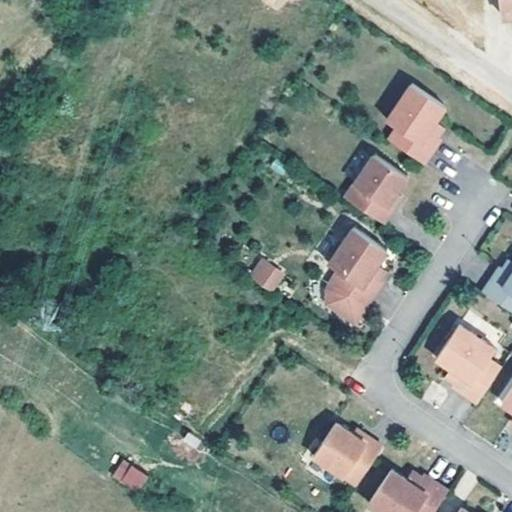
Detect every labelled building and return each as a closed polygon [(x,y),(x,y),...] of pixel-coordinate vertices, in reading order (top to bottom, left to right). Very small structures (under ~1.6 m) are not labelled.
[(511,0),(503,0),(505,12),(511,11),(511,0)] [(403,124),(395,136),(429,160),(446,135),(443,133),(435,127),(441,118),(451,103),(418,80),(393,117),(403,124)] [(441,118),(435,127),(443,133),(449,124),(441,118)] [(413,172),(380,150),(350,193),(389,220),(398,205),(393,202),(401,190),(413,172)] [(407,193),(401,190),(393,202),(398,205),(407,193)] [(392,247),(359,224),(332,264),(344,273),(331,290),(334,301),(360,319),(388,279),(385,276),(376,271),(382,262),(392,247)] [(271,258),(260,275),(264,277),(276,261),(271,258)] [(276,261),(264,277),(281,289),(292,272),(276,261)] [(382,262),(376,271),(385,276),(391,268),(382,262)] [(511,268),(508,266),(505,264),(489,288),(511,304),(511,268)] [(465,320),(442,354),(458,364),(466,370),(461,378),(459,382),(483,398),(506,365),(493,357),(501,345),(465,320)] [(466,370),(458,364),(452,373),(461,378),(466,370)] [(341,418),(318,452),(362,481),(387,443),(374,434),(370,439),(357,430),(341,418)] [(361,425),(357,430),(370,439),(374,434),(361,425)] [(137,493),(149,477),(123,459),(112,475),(137,493)] [(436,511),(453,488),(428,470),(426,474),(420,482),(412,476),(397,466),(374,499),(392,511),(436,511)] [(412,476),(420,482),(426,474),(417,468),(412,476)] [(478,511),(466,503),(460,511),(478,511)]
